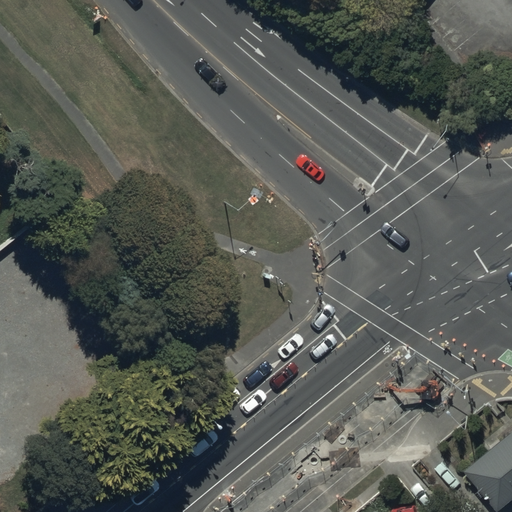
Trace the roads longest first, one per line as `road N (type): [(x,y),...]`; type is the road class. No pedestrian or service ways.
road 1 (primary): [(168,17),(284,87),(481,229)]
road 2 (primary): [(140,511),(424,274)]
road 3 (primary): [(424,274),(241,120),(168,17)]
road 4 (primary): [(488,320),(255,511)]
